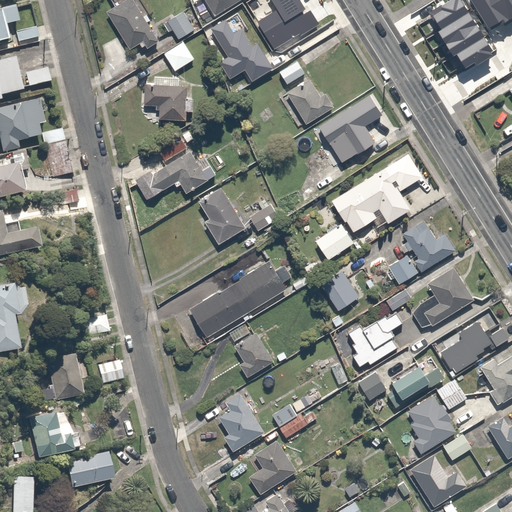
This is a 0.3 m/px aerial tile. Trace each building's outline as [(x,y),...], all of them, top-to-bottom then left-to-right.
[(129,0),(122,0),(103,12),(128,54),(134,50),(131,45),(138,41),(144,49),(157,42),(144,21),(149,18),(138,0),(131,0),(130,1),(129,0)] [(202,0),(211,14),(235,0),(202,0)] [(250,6),(244,9),(256,28),(246,35),(262,59),(297,36),(288,22),(285,24),(269,0),(253,0),(248,3),(250,6)] [(497,15),(487,0),(463,0),(454,6),(471,32),(497,15)] [(184,11),(166,22),(176,39),(194,28),(184,11)] [(242,12),(221,26),(230,40),(251,26),(242,12)] [(11,14),(0,15),(0,20),(1,29),(14,27),(11,14)] [(477,60),(453,77),(450,79),(464,99),(511,66),(511,51),(509,53),(491,26),(466,43),(477,60)] [(193,56),(182,40),(162,53),(173,69),(193,56)] [(21,41),(5,43),(7,55),(22,53),(21,41)] [(244,69),(234,55),(219,66),(228,80),(244,69)] [(295,61),(278,71),(285,83),(302,72),(295,61)] [(0,100),(14,98),(6,64),(0,65),(0,100)] [(35,76),(14,81),(18,96),(38,91),(35,76)] [(307,78),(284,94),(305,124),(331,106),(321,92),(318,94),(307,78)] [(189,97),(182,97),(182,85),(142,83),(140,83),(139,105),(153,105),(152,111),(156,111),(156,119),(181,120),(181,110),(189,110),(189,97)] [(351,103),(317,124),(315,125),(327,144),(339,137),(350,154),(373,140),(351,103)] [(27,104),(0,111),(0,157),(8,155),(5,147),(31,140),(27,129),(34,127),(27,104)] [(178,133),(155,146),(164,161),(186,147),(178,133)] [(30,140),(31,150),(49,148),(48,138),(30,140)] [(52,150),(33,153),(39,184),(57,181),(52,150)] [(197,168),(187,150),(133,180),(143,199),(172,183),(174,185),(176,184),(181,192),(214,174),(207,163),(197,168)] [(404,151),(328,200),(342,221),(344,219),(351,230),(371,217),(377,226),(385,221),(386,223),(407,209),(396,192),(420,177),(404,151)] [(2,158),(5,171),(18,168),(15,156),(2,158)] [(336,160),(314,172),(323,188),(345,176),(336,160)] [(0,202),(22,198),(16,171),(0,173),(0,202)] [(201,219),(202,221),(216,243),(242,227),(217,187),(196,200),(206,216),(201,219)] [(269,203),(248,217),(256,229),(277,216),(269,203)] [(421,218),(403,229),(399,231),(410,248),(405,251),(417,272),(453,250),(443,233),(433,239),(421,218)] [(0,259),(44,249),(40,231),(4,240),(0,223),(0,259)] [(339,223),(313,239),(326,259),(351,242),(339,223)] [(415,272),(404,254),(386,266),(395,281),(402,276),(404,279),(415,272)] [(204,337),(239,315),(243,321),(252,315),(249,309),(283,287),(267,262),(191,309),(188,311),(204,337)] [(472,301),(452,267),(424,284),(431,296),(408,310),(421,331),(472,301)] [(385,274),(376,280),(385,293),(394,287),(385,274)] [(26,315),(21,285),(0,288),(0,355),(25,351),(18,316),(26,315)] [(403,288),(384,300),(390,310),(409,299),(403,288)] [(357,324),(346,332),(352,341),(349,343),(354,351),(350,353),(357,365),(366,360),(367,362),(392,346),(387,337),(391,335),(388,330),(401,322),(395,311),(384,318),(382,314),(360,328),(357,324)] [(438,350),(440,353),(453,373),(477,357),(475,354),(488,345),(489,347),(506,336),(498,324),(482,334),(471,317),(454,328),(459,335),(438,350)] [(243,323),(228,333),(233,341),(249,332),(243,323)] [(271,360),(252,331),(230,346),(240,360),(233,364),(243,379),(271,360)] [(494,354),(477,365),(492,387),(486,391),(495,405),(511,393),(511,349),(498,359),(494,354)] [(338,359),(327,364),(336,385),(347,380),(338,359)] [(69,360),(39,367),(48,405),(78,398),(69,360)] [(414,364),(387,380),(391,387),(383,392),(393,407),(442,376),(434,364),(420,373),(414,364)] [(109,366),(86,373),(91,390),(114,383),(109,366)] [(373,370),(355,382),(366,400),(385,388),(373,370)] [(454,376),(435,389),(447,408),(466,395),(454,376)] [(439,402),(437,404),(430,392),(404,408),(412,421),(408,424),(416,438),(412,441),(419,452),(454,431),(447,419),(449,418),(439,402)] [(261,432),(237,394),(223,403),(227,409),(222,411),(223,413),(215,418),(224,434),(221,436),(231,451),(261,432)] [(276,424),(294,413),(287,402),(269,413),(276,424)] [(294,413),(276,424),(284,437),(307,423),(299,410),(294,413)] [(57,414),(22,422),(30,464),(74,455),(70,432),(69,432),(57,414)] [(498,416),(485,424),(505,457),(511,452),(511,423),(505,427),(498,416)] [(459,432),(440,444),(450,459),(469,447),(459,432)] [(294,471),(274,439),(251,454),(260,467),(246,476),(258,494),(294,471)] [(430,454),(406,469),(431,506),(464,485),(453,468),(443,474),(430,454)] [(103,456),(57,468),(65,496),(111,481),(103,456)] [(31,511),(32,480),(5,480),(5,511),(31,511)] [(285,511),(273,490),(260,498),(266,509),(261,511),(285,511)] [(357,511),(350,500),(330,511),(357,511)] [(456,511),(457,511),(450,500),(440,506),(443,511),(456,511)] [(500,511),(494,502),(478,511),(500,511)]
